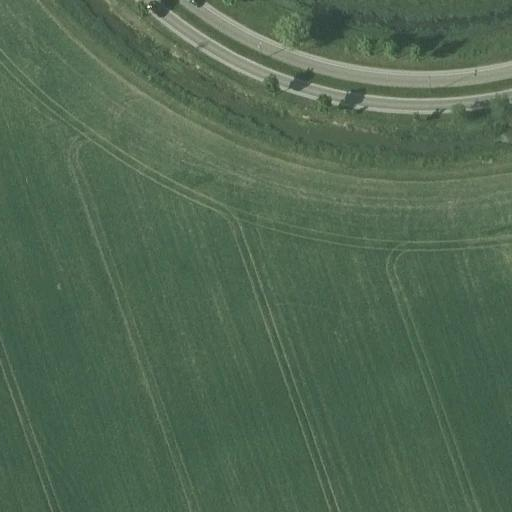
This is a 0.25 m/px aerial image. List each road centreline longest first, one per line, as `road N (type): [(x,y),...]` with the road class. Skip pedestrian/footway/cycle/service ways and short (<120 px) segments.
road 1 (tertiary): [(145,0),(257,73),(338,98),(432,108),(511,96)]
road 2 (tertiary): [(511,71),(402,83),(342,76),(257,47),(183,0)]
